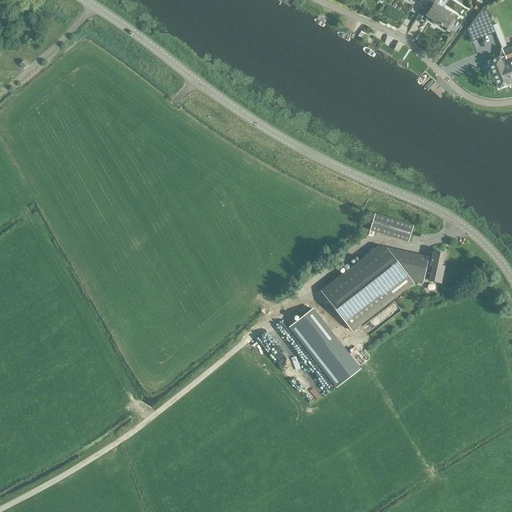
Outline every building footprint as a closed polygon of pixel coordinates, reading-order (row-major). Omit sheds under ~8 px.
[(429,0),(428,1),(433,4),(426,16),(442,26),(442,25),(446,28),(453,16),(449,14),(449,13),(436,5),(439,0),(429,0)] [(484,5),(467,28),(472,41),(494,32),(484,5)] [(511,46),(502,51),(511,74),(511,46)] [(511,80),(511,74),(502,51),(507,63),(502,65),(498,57),(487,61),(498,88),(509,84),(509,82),(511,80)] [(23,61),(19,64),(23,69),(27,65),(23,61)] [(413,226),(374,214),(369,230),(408,242),(413,226)] [(375,246),(319,293),(351,332),(412,282),(412,281),(422,283),(424,277),(430,278),(429,280),(440,283),(444,266),(441,265),(443,253),(433,251),(431,258),(375,246)] [(313,309),(289,327),(311,356),(335,337),(313,309)] [(335,337),(311,356),(335,387),(360,368),(335,337)]
